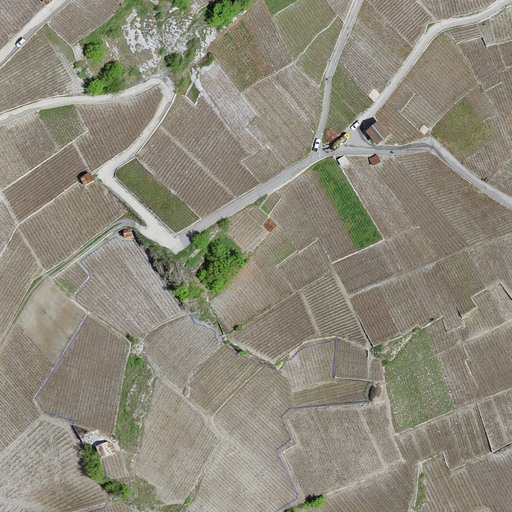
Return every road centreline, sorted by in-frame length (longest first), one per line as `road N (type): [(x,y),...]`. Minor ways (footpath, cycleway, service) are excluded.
road 1 (unclassified): [(342,151),(319,154),(172,241),(107,175),(149,130),(166,101),(165,84),(0,119)]
road 2 (unclassified): [(510,0),(431,31),(342,151)]
road 3 (track): [(0,347),(32,288),(118,223),(160,231)]
road 4 (unclassified): [(511,204),(431,146),(342,151)]
road 5 (track): [(362,0),(336,57),(320,154)]
